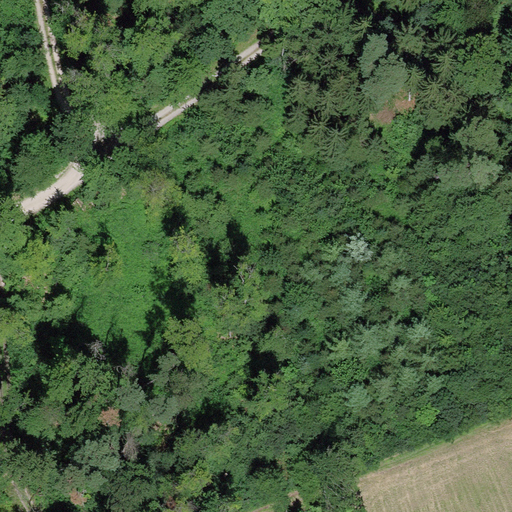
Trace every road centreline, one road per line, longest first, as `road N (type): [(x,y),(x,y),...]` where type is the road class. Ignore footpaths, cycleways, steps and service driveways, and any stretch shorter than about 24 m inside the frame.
road 1 (track): [(0,224),(338,0)]
road 2 (track): [(249,511),(511,402)]
road 3 (track): [(0,268),(11,292),(37,468),(68,505),(86,511)]
road 4 (track): [(46,0),(80,169)]
